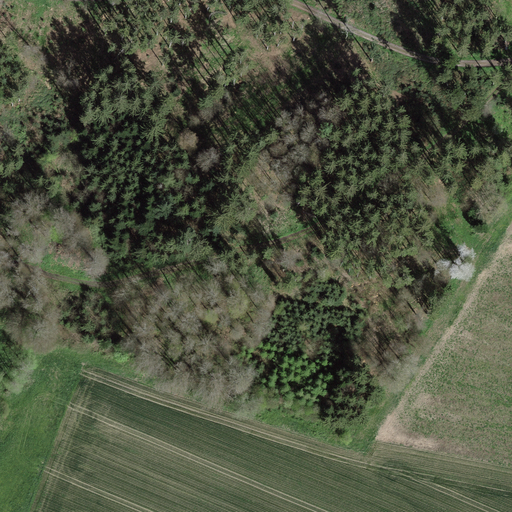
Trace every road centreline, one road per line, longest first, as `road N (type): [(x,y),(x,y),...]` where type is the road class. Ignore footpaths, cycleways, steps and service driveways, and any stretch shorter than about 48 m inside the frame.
road 1 (track): [(511,75),(408,160),(311,215),(122,281),(43,274),(0,254)]
road 2 (track): [(316,0),(430,56),(511,57)]
